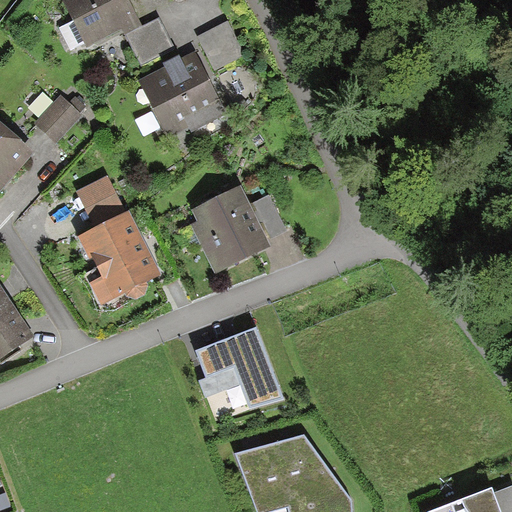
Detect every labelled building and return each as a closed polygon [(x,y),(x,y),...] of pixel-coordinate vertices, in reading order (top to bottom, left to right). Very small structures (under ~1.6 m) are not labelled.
[(116,0),(63,0),(55,4),(81,54),(116,35),(133,69),(165,52),(152,27),(135,36),(116,0)] [(228,26),(201,39),(214,67),(241,54),(228,26)] [(190,57),(143,83),(170,134),(218,109),(190,57)] [(78,113),(61,99),(40,125),(57,139),(78,113)] [(0,184),(29,150),(0,126),(0,184)] [(99,230),(82,238),(113,297),(157,274),(108,179),(80,193),(99,230)] [(240,190),(192,216),(221,268),(286,233),(268,200),(251,209),(240,190)] [(0,289),(0,358),(32,336),(0,289)] [(254,333),(191,359),(219,426),(282,400),(254,333)] [(296,437),(230,461),(249,511),(268,511),(279,509),(279,511),(345,511),(344,499),(296,437)] [(494,511),(488,497),(447,511),(494,511)]
